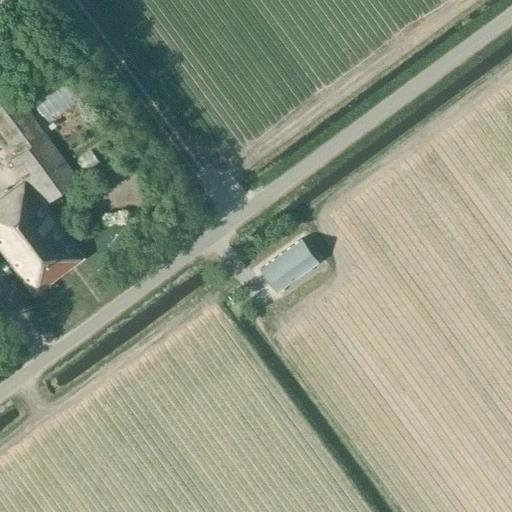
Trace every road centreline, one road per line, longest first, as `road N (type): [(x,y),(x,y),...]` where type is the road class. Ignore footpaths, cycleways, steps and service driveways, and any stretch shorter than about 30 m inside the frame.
road 1 (unclassified): [(0,401),(511,23)]
road 2 (unknown): [(59,0),(229,232)]
